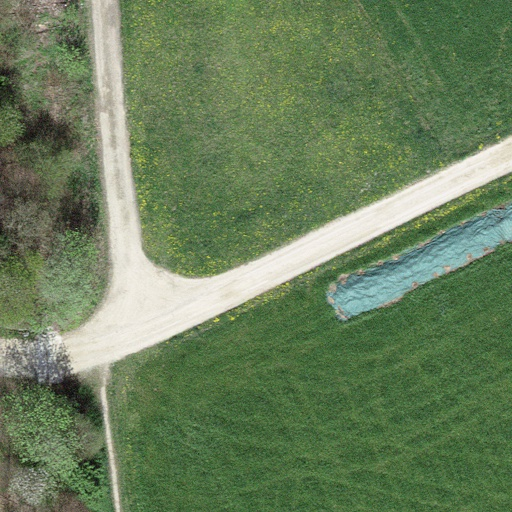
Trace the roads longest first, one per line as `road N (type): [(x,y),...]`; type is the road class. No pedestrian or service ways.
road 1 (track): [(117,365),(511,167)]
road 2 (track): [(117,365),(95,0)]
road 3 (track): [(126,511),(117,365)]
